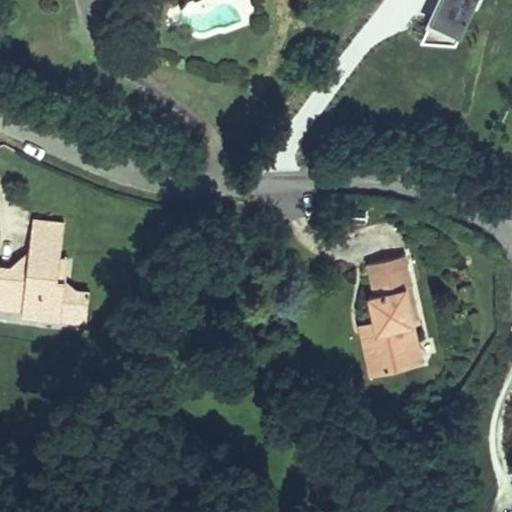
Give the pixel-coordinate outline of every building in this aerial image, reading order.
[(483,0),(442,0),(430,29),(465,44),(483,0)] [(39,220),(39,238),(70,240),(71,221),(39,220)] [(26,272),(0,272),(0,314),(32,315),(37,320),(46,321),(60,309),(77,310),(79,286),(68,285),(69,255),(70,240),(39,238),(38,260),(26,272)] [(69,255),(68,285),(79,286),(81,262),(69,255)] [(381,329),(393,382),(427,374),(418,335),(409,296),(422,294),(415,264),(374,273),(381,303),(376,304),(381,329)] [(430,332),(422,294),(409,296),(418,335),(430,332)] [(60,309),(46,321),(76,323),(77,310),(60,309)] [(376,385),(393,382),(381,329),(364,332),(376,385)]
